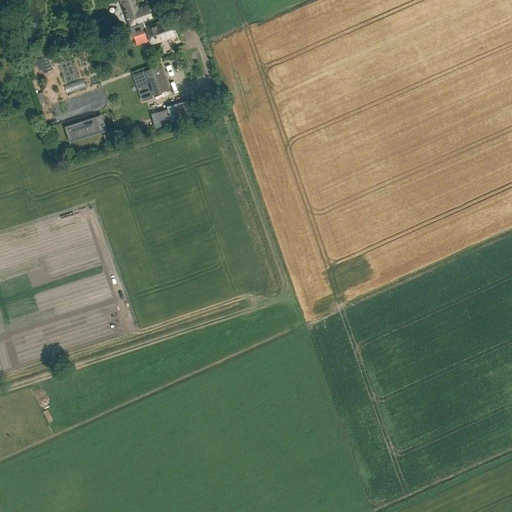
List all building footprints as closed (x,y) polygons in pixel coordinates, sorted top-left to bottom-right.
[(119,0),(130,27),(144,22),(153,19),(147,3),(139,6),(137,0),(119,0)] [(164,37),(174,34),(169,18),(146,26),(144,22),(130,27),(133,36),(147,31),(151,44),(164,39),(164,37)] [(48,57),(37,61),(39,70),(51,66),(48,57)] [(171,88),(162,64),(143,71),(151,95),(171,88)] [(193,96),(188,98),(191,108),(197,106),(193,96)] [(157,108),(151,110),(156,126),(161,125),(157,108)] [(96,118),(68,127),(72,139),(100,130),(96,118)]
